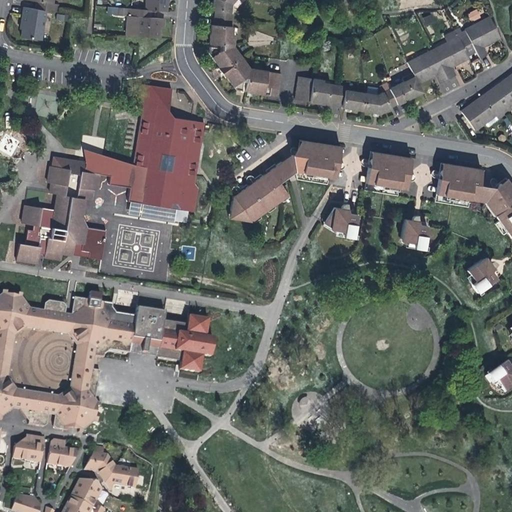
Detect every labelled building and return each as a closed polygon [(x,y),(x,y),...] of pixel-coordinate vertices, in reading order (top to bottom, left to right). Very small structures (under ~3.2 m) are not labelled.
[(53,4),(53,0),(28,0),(35,1),(40,2),(39,9),(46,11),(57,12),(58,5),(53,4)] [(146,0),(145,10),(149,10),(153,11),(164,12),(166,12),(167,2),(168,2),(168,0),(146,0)] [(250,69),(234,46),(235,35),(232,35),(234,16),(231,12),(232,5),(235,0),(212,0),(211,11),(214,11),(213,17),(213,25),(210,25),(210,30),(209,43),(208,53),(213,61),(224,75),(235,91),(245,92),(253,93),(261,95),(276,97),(280,74),(250,69)] [(42,41),(46,11),(39,9),(34,9),(24,7),(23,15),(25,16),(24,24),(23,30),(22,38),(42,41)] [(164,19),(152,18),(148,18),(149,10),(145,10),(129,9),(128,17),(134,17),(132,36),(159,38),(160,30),(163,29),(164,23),(164,19)] [(477,9),(467,13),(470,21),(480,17),(477,9)] [(164,12),(153,11),(152,18),(164,19),(164,12)] [(432,15),(422,18),(424,26),(435,23),(432,15)] [(485,56),(481,48),(480,46),(483,44),(484,47),(489,45),(493,43),(492,40),(499,37),(490,18),(463,31),(465,33),(470,44),(478,59),(485,56)] [(447,42),(457,37),(455,31),(445,36),(447,42)] [(465,33),(461,35),(465,43),(461,45),(463,48),(470,44),(465,33)] [(458,37),(457,37),(447,42),(432,49),(447,80),(455,76),(451,67),(450,64),(453,63),(454,66),(458,64),(462,61),(461,59),(467,56),(463,48),(461,45),(458,37)] [(440,83),(447,80),(432,49),(406,62),(412,74),(416,82),(423,78),(424,81),(429,78),(432,77),(431,74),(434,72),(436,75),(440,83)] [(511,73),(508,76),(510,79),(506,82),(504,79),(494,86),(495,88),(489,93),(503,113),(510,109),(506,103),(511,98),(511,73)] [(422,93),(416,82),(412,74),(403,79),(404,81),(376,94),(344,89),(344,86),(323,82),(323,81),(298,77),(294,100),(308,102),(315,103),(327,105),(328,103),(341,106),(341,108),(349,109),(369,112),(379,114),(408,100),(422,93)] [(144,192),(143,200),(142,204),(169,208),(170,204),(170,203),(174,203),(176,205),(180,210),(194,212),(194,208),(197,189),(193,183),(189,183),(191,175),(195,176),(197,164),(197,162),(197,161),(196,160),(195,159),(193,159),(195,149),(198,148),(199,147),(200,145),(200,143),(201,137),(202,131),(203,122),(195,121),(185,119),(172,117),(168,110),(167,108),(169,100),(169,97),(161,96),(155,95),(153,92),(150,85),(142,84),(141,89),(138,109),(141,114),(146,114),(145,122),(140,121),(138,136),(138,138),(139,139),(141,141),(142,141),(140,150),(137,151),(135,153),(134,160),(137,161),(135,169),(138,173),(138,176),(139,190),(144,192)] [(155,95),(161,96),(169,97),(171,89),(150,85),(153,92),(155,95)] [(496,119),(503,113),(489,93),(482,97),(480,95),(468,104),(470,107),(467,109),(465,106),(458,111),(473,130),(483,123),(481,121),(492,113),(496,119)] [(299,139),(298,146),(306,148),(307,141),(302,140),(299,139)] [(306,148),(298,146),(296,155),(305,156),(301,180),(326,184),(327,176),(329,167),(329,168),(330,168),(330,169),(331,169),(332,169),(333,169),(334,169),(334,168),(335,168),(336,167),(337,167),(338,161),(330,160),(332,145),(307,141),(306,148)] [(335,146),(332,145),(330,160),(338,161),(340,146),(335,146)] [(370,151),(369,160),(370,160),(371,159),(372,159),(373,159),(374,159),(375,160),(376,160),(376,161),(377,161),(378,153),(370,151)] [(376,168),(372,191),(397,195),(398,188),(399,179),(400,179),(401,180),(402,180),(403,180),(404,180),(405,180),(406,180),(407,180),(408,172),(401,170),(403,157),(378,153),(377,161),(376,161),(376,160),(375,160),(374,159),(373,159),(372,159),(371,159),(370,160),(369,160),(368,166),(376,168)] [(286,159),(277,165),(269,171),(272,175),(269,177),(268,175),(261,177),(255,181),(258,185),(255,188),(253,185),(247,187),(244,189),(240,191),(243,196),(241,198),(239,196),(232,198),(230,210),(233,213),(236,216),(241,221),(250,223),(256,215),(258,217),(265,213),(271,204),(273,207),(278,203),(285,194),(278,184),(290,175),(294,172),(291,155),(286,159)] [(295,178),(301,180),(305,156),(296,155),(291,155),(294,172),(295,178)] [(410,158),(403,157),(401,170),(408,172),(410,158)] [(19,243),(16,261),(37,264),(39,251),(44,252),(43,258),(60,260),(61,255),(71,256),(73,243),(82,244),(81,250),(89,251),(88,257),(101,259),(106,231),(87,228),(81,215),(84,199),(92,200),(93,190),(96,191),(99,174),(83,171),(85,162),(66,159),(65,168),(49,165),(46,182),(50,183),(48,193),(56,194),(53,210),(24,205),(22,224),(34,226),(33,230),(27,230),(24,244),(19,243)] [(438,163),(436,171),(437,171),(438,171),(439,171),(439,170),(440,170),(441,170),(442,171),(443,171),(443,172),(444,172),(444,173),(445,164),(438,163)] [(437,171),(436,171),(435,178),(443,179),(439,202),(464,207),(465,198),(466,189),(467,189),(467,190),(468,190),(469,190),(470,191),(471,191),(472,191),(473,191),(473,190),(474,190),(475,183),(468,182),(470,168),(445,164),(444,173),(444,172),(443,172),(443,171),(442,171),(441,170),(440,170),(439,170),(439,171),(438,171),(437,171)] [(364,189),(372,191),(376,168),(368,166),(364,189)] [(335,177),(337,167),(336,167),(335,168),(334,168),(334,169),(333,169),(332,169),(331,169),(330,169),(330,168),(329,168),(329,167),(327,176),(335,177)] [(478,169),(470,168),(468,182),(475,183),(478,169)] [(431,201),(439,202),(443,179),(435,178),(431,201)] [(504,178),(498,182),(503,188),(508,184),(504,178)] [(405,189),(407,180),(406,180),(405,180),(404,180),(403,180),(402,180),(401,180),(400,179),(399,179),(398,188),(405,189)] [(500,233),(506,230),(511,225),(511,189),(508,184),(503,188),(498,182),(491,186),(482,201),(487,208),(489,206),(494,213),(492,215),(496,221),(493,223),(500,233)] [(473,200),(482,201),(491,186),(475,183),(474,190),(473,200)] [(465,198),(473,200),(474,190),(473,190),(473,191),(472,191),(471,191),(470,191),(469,190),(468,190),(467,190),(467,189),(466,189),(465,198)] [(355,217),(333,213),(332,218),(328,217),(323,225),(333,232),(344,235),(343,239),(351,240),(355,217)] [(427,230),(404,226),(401,243),(406,244),(416,247),(415,251),(423,253),(427,230)] [(473,291),(493,277),(480,259),(466,268),(467,274),(473,283),(469,286),(473,291)] [(0,340),(11,343),(12,335),(19,330),(13,322),(16,320),(17,312),(15,310),(26,303),(21,296),(22,294),(19,293),(18,296),(5,294),(5,291),(2,291),(1,293),(0,294),(0,340)] [(115,313),(111,307),(112,304),(99,302),(100,295),(89,293),(88,300),(74,298),(71,315),(67,332),(71,332),(79,345),(78,353),(95,356),(103,358),(104,354),(109,350),(129,353),(129,352),(129,350),(134,317),(115,313)] [(43,303),(42,310),(41,314),(40,314),(38,315),(37,319),(39,321),(40,321),(39,327),(61,331),(64,314),(65,307),(63,304),(47,301),(43,303)] [(30,308),(26,303),(15,310),(17,312),(16,320),(13,322),(19,330),(26,325),(34,326),(37,309),(31,309),(30,308)] [(134,317),(129,350),(140,352),(145,353),(157,354),(156,357),(156,358),(180,361),(179,370),(199,373),(201,355),(210,356),(212,338),(204,337),(207,319),(187,316),(186,324),(162,320),(163,312),(138,308),(137,317),(134,317)] [(42,310),(37,309),(34,326),(39,327),(40,321),(39,321),(37,319),(38,315),(40,314),(41,314),(42,310)] [(71,315),(64,314),(61,331),(67,332),(71,315)] [(54,398),(57,399),(57,396),(54,395),(20,390),(16,389),(8,378),(13,352),(15,337),(26,328),(33,330),(34,326),(26,325),(19,330),(12,335),(11,343),(9,351),(7,363),(5,377),(15,392),(16,393),(23,394),(51,398),(54,398)] [(34,326),(33,330),(67,335),(76,347),(74,359),(77,359),(78,353),(79,345),(71,332),(67,332),(61,331),(39,327),(34,326)] [(0,362),(7,363),(9,351),(11,343),(0,340),(0,362)] [(94,363),(95,356),(78,353),(77,359),(94,363)] [(92,370),(94,363),(77,359),(76,367),(92,370)] [(2,417),(13,409),(16,393),(15,392),(5,377),(7,363),(0,362),(0,419),(2,420),(2,417)] [(511,384),(511,376),(503,363),(483,377),(488,383),(491,381),(497,389),(502,391),(511,384)] [(95,399),(99,371),(92,370),(76,367),(73,384),(73,387),(57,399),(55,415),(54,423),(56,427),(67,428),(78,430),(83,431),(94,422),(95,417),(97,407),(97,406),(98,403),(95,399)] [(16,409),(20,410),(23,394),(16,393),(13,409),(16,409)] [(23,394),(20,410),(28,422),(27,424),(44,427),(46,425),(48,414),(51,398),(23,394)] [(50,415),(55,415),(57,399),(54,398),(51,398),(48,414),(50,415)] [(67,431),(67,428),(56,427),(54,423),(53,426),(55,429),(67,431)] [(40,463),(44,441),(42,438),(26,435),(25,437),(14,445),(12,458),(40,463)] [(69,467),(79,449),(64,447),(65,442),(53,439),(50,441),(47,464),(69,467)] [(104,447),(96,445),(93,451),(83,470),(96,472),(109,491),(111,491),(113,485),(117,485),(134,488),(137,469),(114,465),(112,462),(106,453),(103,453),(104,447)] [(71,494),(61,511),(89,511),(92,507),(102,489),(96,481),(79,479),(76,484),(71,494)] [(10,510),(15,511),(36,511),(39,501),(35,497),(16,494),(10,510)]
